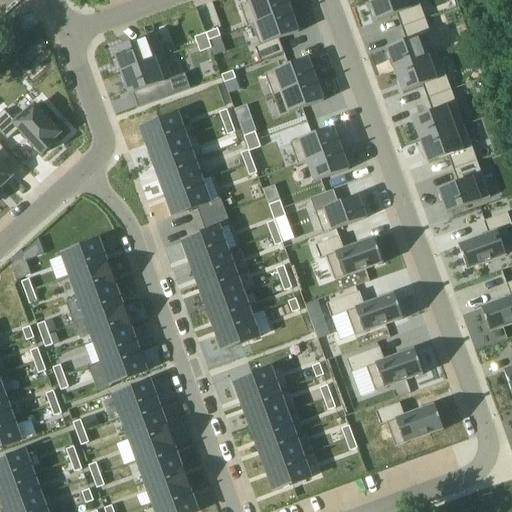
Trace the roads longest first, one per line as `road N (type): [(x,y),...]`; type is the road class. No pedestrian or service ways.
road 1 (residential): [(373,511),(473,476),(485,468),(488,447),(327,0)]
road 2 (residential): [(82,168),(118,201),(236,511)]
road 3 (residential): [(82,168),(99,131),(69,34)]
